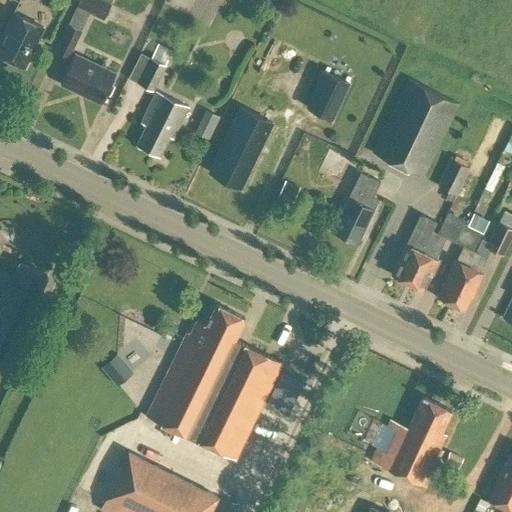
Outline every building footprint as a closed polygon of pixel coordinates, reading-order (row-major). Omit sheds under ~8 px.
[(79,0),(77,5),(103,18),(111,3),(105,0),(79,0)] [(43,27),(13,12),(0,39),(0,54),(24,67),(43,27)] [(69,57),(81,30),(69,25),(57,52),(69,57)] [(240,33),(237,38),(239,43),(244,45),(250,43),(252,38),(250,33),(245,31),(240,33)] [(115,72),(75,53),(60,84),(100,103),(115,72)] [(137,83),(152,90),(164,64),(150,57),(137,83)] [(348,82),(323,70),(306,107),(331,118),(348,82)] [(423,176),(459,104),(408,79),(372,152),(423,177),(424,176),(423,176)] [(173,136),(188,106),(156,90),(141,122),(146,125),(136,145),(159,156),(169,136),(173,136)] [(272,122),(239,106),(208,171),(241,187),(272,122)] [(220,116),(206,109),(195,131),(209,138),(220,116)] [(444,198),(450,202),(454,194),(455,195),(468,168),(448,159),(436,186),(447,191),(444,198)] [(360,171),(331,230),(357,243),(379,199),(374,196),(381,181),(360,171)] [(301,190),(286,184),(279,202),(294,208),(301,190)] [(426,218),(419,215),(391,274),(409,283),(433,233),(437,223),(435,222),(439,214),(431,210),(426,218)] [(488,243),(481,239),(450,303),(463,309),(472,289),(474,290),(483,273),(480,271),(491,248),(502,254),(511,233),(511,215),(504,211),(488,243)] [(435,234),(433,233),(409,283),(423,289),(446,240),(455,244),(456,242),(464,225),(466,222),(446,212),(435,234)] [(450,303),(481,239),(483,235),(490,221),(474,213),(468,227),(464,225),(456,242),(463,246),(456,260),(454,259),(445,276),(447,277),(438,297),(450,303)] [(0,358),(6,362),(47,275),(19,262),(9,284),(0,279),(0,358)] [(233,339),(244,317),(215,303),(205,325),(196,320),(190,333),(186,332),(146,415),(235,458),(281,362),(233,339)] [(132,371),(117,353),(102,365),(116,384),(132,371)] [(425,486),(442,450),(439,448),(446,433),(441,431),(451,409),(422,396),(408,427),(393,420),(374,462),(425,486)] [(135,511),(208,511),(217,494),(128,450),(105,497),(135,511)] [(450,451),(445,462),(459,469),(464,458),(450,451)] [(487,500),(507,509),(505,511),(511,511),(511,453),(509,460),(505,462),(487,500)] [(359,511),(361,509),(336,497),(328,511),(359,511)]
